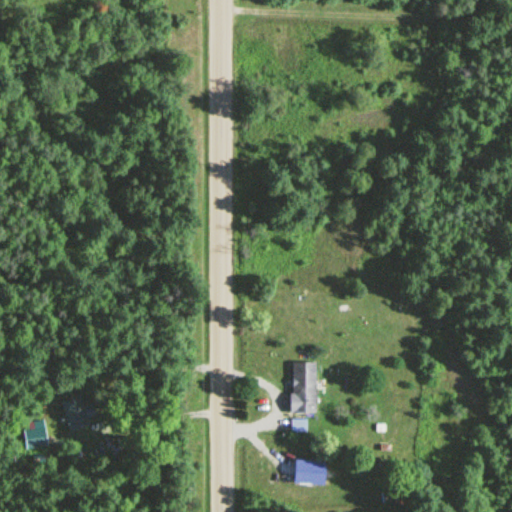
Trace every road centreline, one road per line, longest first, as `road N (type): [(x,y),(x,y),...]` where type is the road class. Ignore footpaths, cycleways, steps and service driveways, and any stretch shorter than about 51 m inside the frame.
road 1 (residential): [(228,511),(226,0)]
road 2 (track): [(226,11),(511,15)]
